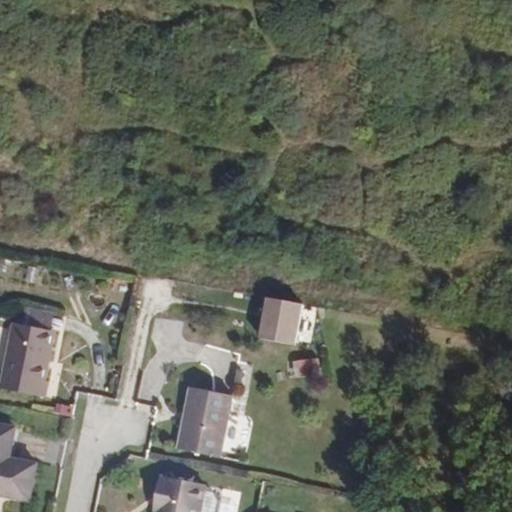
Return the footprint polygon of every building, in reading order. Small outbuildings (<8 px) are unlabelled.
[(270,295),(261,338),(299,345),(307,302),(270,295)] [(58,329),(61,314),(34,308),(31,323),(58,329)] [(56,377),(67,331),(58,329),(31,323),(24,322),(9,386),(56,396),(60,378),(56,377)] [(228,456),(242,394),(202,385),(189,447),(228,456)] [(0,491),(39,500),(46,464),(18,458),(25,426),(0,419),(0,491)] [(217,511),(221,487),(222,482),(182,476),(182,479),(175,478),(172,498),(178,499),(176,511),(217,511)] [(235,511),(238,497),(230,488),(221,487),(217,511),(235,511)] [(176,511),(178,499),(172,498),(170,511),(176,511)]
